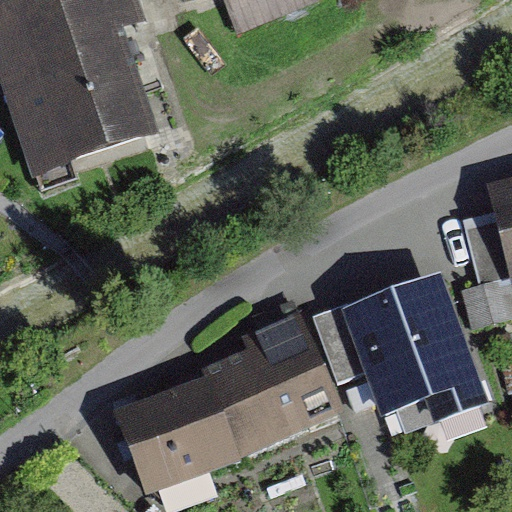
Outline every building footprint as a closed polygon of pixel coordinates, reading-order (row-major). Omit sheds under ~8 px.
[(142,0),(0,0),(0,48),(40,177),(156,141),(121,31),(150,22),(142,0)] [(245,0),(241,2),(254,34),(336,0),(245,0)] [(511,389),(471,277),(369,314),(392,372),(408,419),(453,403),(464,432),(511,414),(511,389)] [(366,306),(330,320),(355,386),(392,372),(369,314),(366,306)] [(121,413),(159,508),(359,429),(311,307),(274,321),(280,336),(264,343),(268,355),(121,413)]
